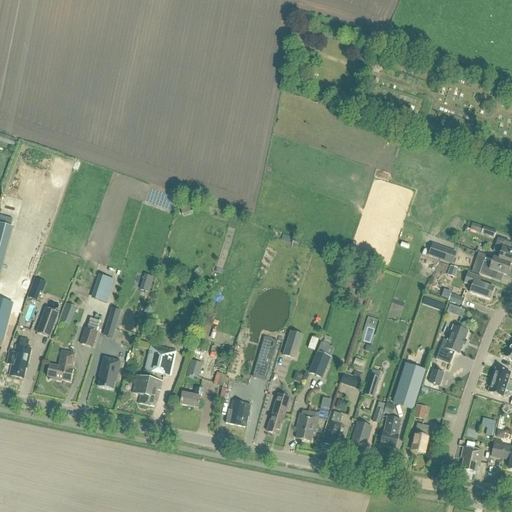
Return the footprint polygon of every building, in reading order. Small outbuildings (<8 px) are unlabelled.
[(410,106),(413,95),(377,84),(374,95),(410,106)] [(0,266),(9,219),(0,216),(0,266)] [(494,239),(496,233),(472,224),(470,231),(494,239)] [(395,262),(400,241),(395,240),(390,261),(395,262)] [(498,261),(510,265),(511,265),(511,252),(507,251),(509,244),(497,240),(493,252),(500,255),(498,261)] [(452,266),(456,254),(432,245),(428,257),(452,266)] [(510,265),(498,261),(493,259),(491,264),(484,262),(479,275),(489,279),(492,271),(502,275),(506,277),(510,265)] [(454,279),(457,270),(450,267),(447,276),(454,279)] [(144,274),(139,290),(149,293),(154,277),(144,274)] [(490,302),(494,289),(479,284),(481,279),(468,274),(464,285),(472,288),(469,295),(490,302)] [(34,278),(31,287),(43,292),(46,283),(34,278)] [(462,307),(464,299),(450,295),(448,302),(462,307)] [(0,341),(2,342),(11,305),(0,302),(0,352),(1,349),(0,348),(0,341)] [(460,318),(463,310),(446,304),(444,313),(460,318)] [(66,306),(63,314),(72,318),(75,310),(66,306)] [(50,339),(59,314),(45,309),(36,334),(50,339)] [(112,310),(108,323),(117,326),(121,313),(112,310)] [(459,356),(468,333),(453,328),(447,343),(444,341),(436,361),(450,366),(455,354),(459,356)] [(92,349),(98,333),(86,329),(81,345),(92,349)] [(290,332),(283,357),(296,361),(303,336),(290,332)] [(305,351),(311,353),(315,341),(309,338),(305,351)] [(10,353),(7,365),(12,367),(10,377),(24,380),(27,369),(28,370),(33,350),(28,349),(30,341),(22,339),(20,347),(17,346),(15,354),(10,353)] [(171,378),(177,352),(150,346),(144,372),(171,378)] [(232,358),(235,350),(225,348),(223,356),(232,358)] [(72,371),(75,356),(62,353),(59,368),(50,367),(48,378),(52,379),(51,380),(62,383),(62,381),(71,383),(73,371),(72,371)] [(316,355),(308,374),(322,380),(329,361),(316,355)] [(353,358),(350,365),(360,368),(362,361),(353,358)] [(191,360),(186,377),(197,381),(202,364),(191,360)] [(208,377),(210,367),(202,365),(200,375),(208,377)] [(413,412),(425,372),(405,365),(392,406),(413,412)] [(95,388),(94,396),(109,400),(110,391),(112,391),(116,370),(99,367),(94,388),(95,388)] [(492,382),(511,388),(511,382),(508,381),(510,374),(496,370),(492,382)] [(355,390),(361,373),(355,371),(353,377),(344,374),(340,385),(355,390)] [(429,384),(440,387),(444,374),(433,371),(429,384)] [(219,387),(223,376),(217,374),(213,386),(219,387)] [(132,395),(141,397),(139,406),(154,409),(158,391),(160,392),(162,383),(136,377),(132,395)] [(374,399),(380,380),(369,377),(363,396),(374,399)] [(511,393),(511,388),(492,382),(488,394),(502,398),(505,391),(511,393)] [(198,410),(202,392),(196,391),(195,397),(183,395),(180,406),(198,410)] [(279,436),(291,400),(279,396),(267,433),(279,436)] [(322,401),(320,410),(328,412),(330,403),(322,401)] [(246,429),(251,407),(232,403),(231,412),(229,412),(226,425),(246,429)] [(379,425),(385,406),(378,403),(372,423),(379,425)] [(387,405),(384,414),(392,416),(395,407),(387,405)] [(424,421),(427,409),(416,406),(413,419),(424,421)] [(300,414),(296,431),(298,431),(296,440),(311,443),(313,435),(315,434),(318,420),(315,420),(316,414),(302,411),(301,414),(300,414)] [(335,440),(337,441),(342,427),(339,426),(342,416),(331,413),(321,444),(332,447),(335,440)] [(396,449),(402,422),(387,418),(381,445),(396,449)] [(483,420),(482,427),(487,429),(485,437),(492,438),(495,422),(483,420)] [(365,447),(370,428),(357,424),(351,444),(365,447)] [(424,455),(428,439),(427,439),(429,429),(417,426),(411,452),(424,455)] [(504,432),(497,431),(495,438),(502,439),(504,432)] [(511,447),(501,445),(502,442),(494,440),(491,457),(510,461),(508,471),(511,471),(511,447)] [(479,467),(483,453),(464,449),(461,460),(464,460),(462,470),(476,473),(477,467),(479,467)]
